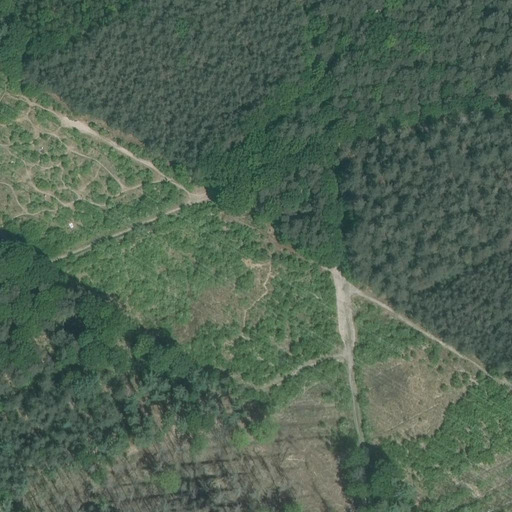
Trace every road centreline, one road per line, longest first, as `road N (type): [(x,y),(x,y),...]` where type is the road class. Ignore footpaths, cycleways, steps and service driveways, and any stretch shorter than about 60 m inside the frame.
road 1 (track): [(369,511),(345,281)]
road 2 (track): [(202,198),(0,283)]
road 3 (track): [(326,155),(511,113)]
road 4 (track): [(326,155),(202,198)]
road 5 (track): [(345,281),(326,155)]
